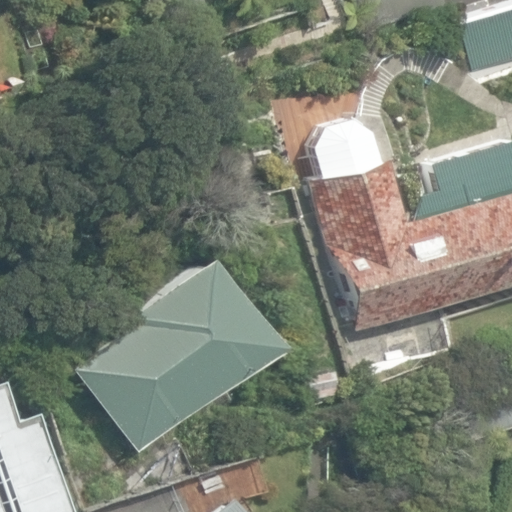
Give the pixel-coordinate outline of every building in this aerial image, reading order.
[(146,0),(155,23),(204,5),(202,0),(146,0)] [(351,0),(362,31),(441,4),(439,0),(351,0)] [(511,4),(449,26),(464,70),(511,54),(511,4)] [(301,178),(347,328),(511,275),(511,165),(503,137),(421,163),(429,188),(413,193),(408,213),(392,218),(372,156),(366,158),(358,128),(340,116),(312,123),(304,145),(313,174),(309,176),(301,178)] [(291,216),(257,225),(269,267),(302,258),(291,216)] [(64,365),(130,449),(264,341),(193,252),(117,313),(122,319),(64,365)] [(292,375),(298,398),(327,390),(320,367),(292,375)] [(413,396),(431,453),(511,426),(511,413),(497,369),(413,396)] [(0,511),(65,511),(29,410),(10,417),(0,389),(0,511)] [(234,511),(220,495),(200,511),(234,511)]
